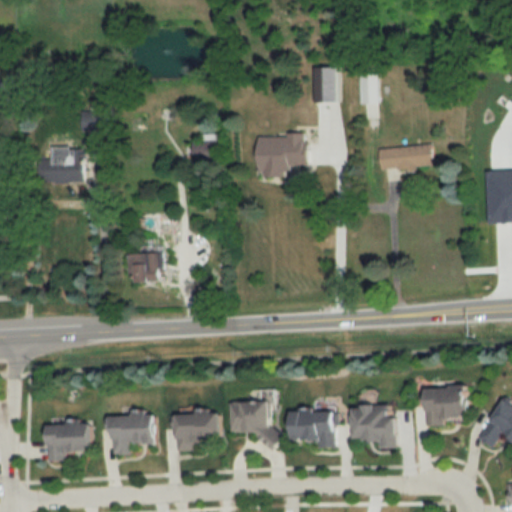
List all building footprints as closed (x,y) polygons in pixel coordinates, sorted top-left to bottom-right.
[(502,91),(489,92),(490,110),(503,109),(502,91)] [(84,130),(109,130),(109,112),(84,112),(84,130)] [(195,140),(195,161),(220,161),(220,140),(195,140)] [(436,145),(383,148),(385,171),(438,167),(436,145)] [(53,160),(42,160),(42,182),(85,182),(85,147),(53,147),(53,160)] [(488,155),(511,154),(511,220),(490,221),(488,155)] [(507,155),(466,155),(466,168),(507,168),(507,155)] [(162,255),(131,255),(131,282),(162,282),(162,255)] [(472,387),(429,387),(430,422),(473,422),(472,387)] [(482,439),(497,449),(507,433),(511,436),(511,400),(509,398),(482,439)] [(278,401),(234,402),(234,433),(262,432),(263,447),(279,447),(278,401)] [(383,449),(400,448),(399,405),(357,406),(358,440),(383,440),(383,449)] [(341,447),(341,412),(296,412),(296,440),(322,440),(322,447),(341,447)] [(180,414),(180,451),(200,451),(200,441),(225,441),(224,413),(180,414)] [(115,454),(134,454),(133,444),(161,443),(160,415),(114,416),(115,454)] [(50,462),(70,462),(70,452),(96,452),(96,424),(49,425),(50,462)]
